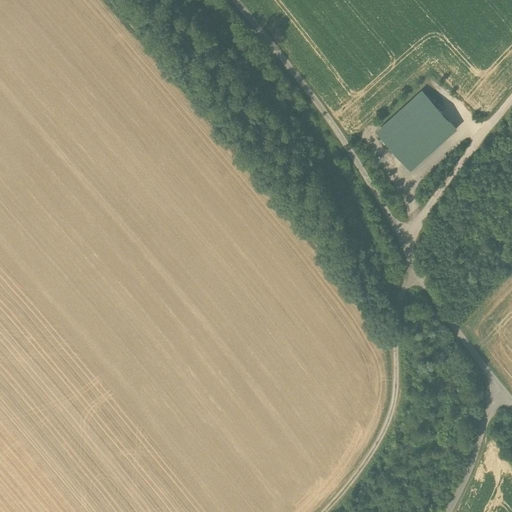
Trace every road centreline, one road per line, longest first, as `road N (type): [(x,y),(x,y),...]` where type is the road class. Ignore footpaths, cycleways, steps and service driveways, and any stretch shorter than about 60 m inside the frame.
road 1 (track): [(231,0),(345,144),(409,255)]
road 2 (track): [(321,511),(376,450),(395,405),(393,320),(409,283)]
road 3 (track): [(511,106),(418,224),(409,255)]
road 4 (track): [(409,255),(502,391)]
road 5 (track): [(450,511),(502,391)]
